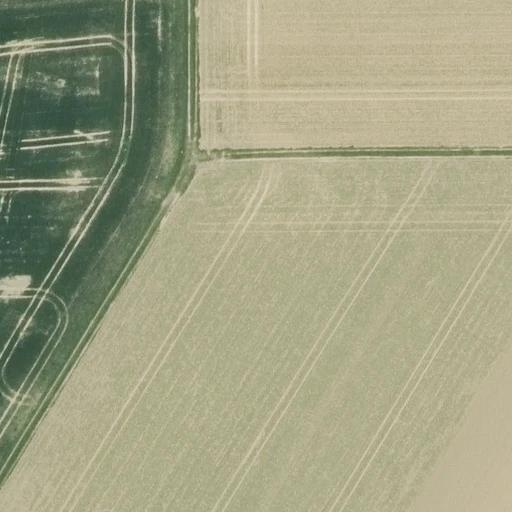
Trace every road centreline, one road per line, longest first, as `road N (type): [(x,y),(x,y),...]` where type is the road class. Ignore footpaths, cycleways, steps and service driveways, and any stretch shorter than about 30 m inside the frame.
road 1 (track): [(190,0),(191,159),(511,156)]
road 2 (track): [(191,159),(0,477)]
